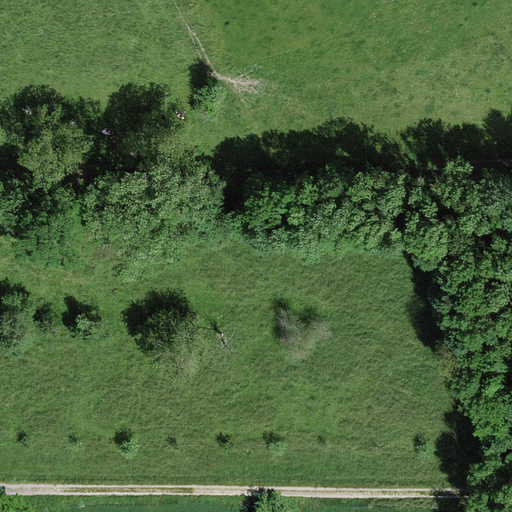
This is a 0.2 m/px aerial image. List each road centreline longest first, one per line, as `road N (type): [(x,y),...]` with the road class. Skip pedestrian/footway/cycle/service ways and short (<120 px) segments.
road 1 (track): [(0,488),(511,492)]
road 2 (track): [(0,175),(482,163)]
